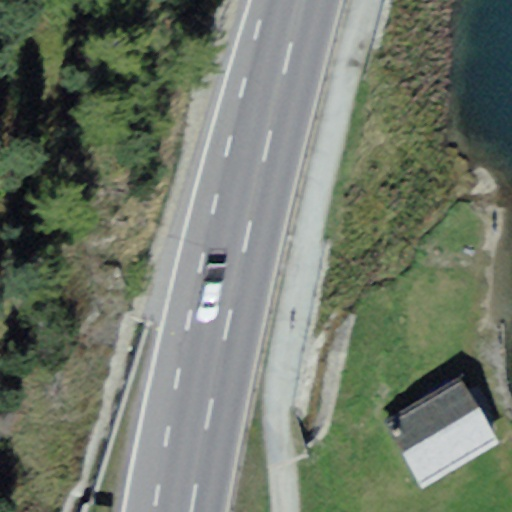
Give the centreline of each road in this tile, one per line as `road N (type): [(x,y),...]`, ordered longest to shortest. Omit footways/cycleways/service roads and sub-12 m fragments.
road 1 (primary): [(191,511),(302,0)]
road 2 (track): [(286,511),(280,433),(368,0)]
